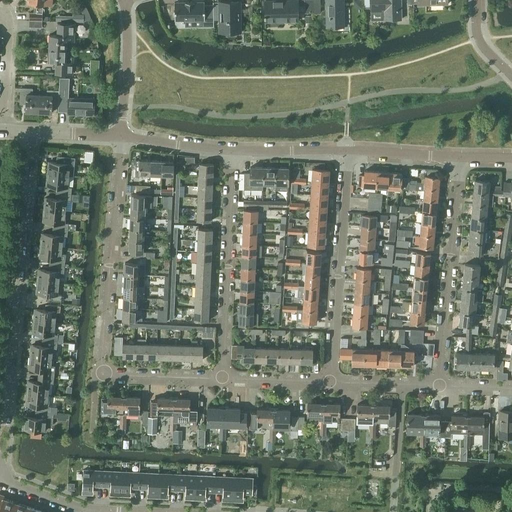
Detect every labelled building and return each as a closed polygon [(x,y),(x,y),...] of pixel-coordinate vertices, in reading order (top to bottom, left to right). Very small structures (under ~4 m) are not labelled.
[(24,0),(25,1),(28,1),(27,3),(36,4),(36,12),(29,12),(29,20),(42,21),(47,21),(48,16),(42,16),(42,13),(43,4),(52,5),(52,0),(24,0)] [(265,14),(264,14),(264,17),(265,17),(265,21),(298,20),(297,4),(305,4),(305,13),(313,13),(313,0),(288,0),(288,1),(265,1),(265,14)] [(325,0),(326,27),(344,27),(343,0),(325,0)] [(401,20),(400,0),(370,0),(370,12),(383,11),(383,20),(401,20)] [(213,2),(213,20),(219,20),(220,32),(240,31),(239,1),(231,1),(219,2),(219,4),(213,4),(213,2)] [(185,2),(174,2),(174,20),(201,20),(201,26),(213,26),(213,2),(213,4),(204,4),(204,2),(193,2),(185,2)] [(75,15),(75,22),(90,23),(90,18),(85,6),(80,9),(83,15),(75,15)] [(49,35),(48,48),(66,48),(66,41),(74,41),(74,24),(57,23),(57,35),(49,35)] [(66,48),(48,48),(48,61),(56,61),(55,73),(72,73),(73,56),(66,56),(66,48)] [(90,60),(90,74),(98,75),(99,60),(90,60)] [(58,107),(58,111),(67,112),(67,113),(93,115),(94,99),(68,98),(69,78),(59,77),(59,88),(58,90),(58,104),(58,105),(58,107)] [(25,112),(38,112),(39,94),(32,94),(32,88),(20,88),(19,104),(25,104),(25,112)] [(58,104),(58,90),(46,90),(46,95),(39,94),(38,112),(51,113),(51,105),(58,105),(58,104)] [(74,158),(62,157),(61,163),(48,162),(47,173),(69,176),(73,176),(74,158)] [(150,174),(151,161),(139,160),(139,167),(134,167),(133,176),(139,176),(139,174),(150,174)] [(162,161),(151,161),(150,174),(162,175),(162,161)] [(174,162),(162,161),(162,175),(173,176),(174,162)] [(199,163),(198,174),(212,175),(213,163),(199,163)] [(244,173),(243,189),(262,190),(262,184),(263,167),(250,167),(250,173),(244,172),(244,173)] [(263,167),(262,184),(275,184),(275,167),(263,167)] [(275,184),(275,190),(288,190),(288,167),(275,167),(275,184)] [(312,168),(311,181),(328,183),(329,170),(312,168)] [(359,175),(358,186),(360,186),(368,187),(376,187),(377,171),(364,170),(364,175),(359,175)] [(377,171),(376,187),(388,188),(389,172),(377,171)] [(388,188),(387,194),(391,194),(392,188),(393,188),(400,189),(400,188),(403,188),(408,188),(409,182),(409,178),(401,178),(401,173),(389,172),(388,188)] [(59,187),(58,193),(71,194),(71,187),(67,187),(69,176),(47,173),(46,185),(59,187)] [(198,174),(198,186),(212,186),(212,175),(198,174)] [(416,182),(415,189),(424,190),(424,188),(438,189),(439,177),(425,176),(424,183),(416,182)] [(503,191),(503,196),(504,196),(510,196),(510,201),(511,201),(511,179),(511,180),(511,182),(504,182),(503,191)] [(474,180),(473,192),(488,193),(488,195),(493,195),(496,195),(496,190),(500,191),(501,186),(495,186),(495,190),(488,190),(489,181),(486,181),(484,181),(474,180)] [(311,181),(310,194),(327,195),(328,183),(311,181)] [(198,186),(197,197),(211,198),(212,186),(198,186)] [(424,190),(423,199),(437,201),(438,189),(424,188),(424,190)] [(473,192),(472,204),(487,205),(492,206),(493,195),(488,195),(488,193),(473,192)] [(45,197),(44,209),(65,211),(66,200),(70,200),(71,194),(58,193),(58,199),(45,197)] [(368,198),(368,204),(380,205),(381,199),(375,199),(375,193),(369,193),(368,198)] [(131,194),(131,206),(145,207),(151,207),(152,195),(131,194)] [(310,194),(309,207),(326,208),(327,195),(310,194)] [(197,197),(197,209),(211,209),(211,198),(197,197)] [(423,199),(422,211),(436,212),(437,201),(423,199)] [(472,204),(471,216),(486,217),(487,205),(472,204)] [(131,206),(130,217),(144,218),(149,218),(149,213),(144,213),(145,207),(131,206)] [(309,207),(309,219),(325,220),(326,208),(309,207)] [(56,222),(55,228),(67,230),(68,223),(64,223),(65,211),(44,209),(43,221),(56,222)] [(197,209),(196,220),(210,221),(211,209),(197,209)] [(243,209),(243,221),(257,222),(257,210),(243,209)] [(422,211),(421,222),(435,224),(436,212),(422,211)] [(360,216),(359,221),(361,221),(361,225),(361,226),(375,227),(376,220),(387,221),(387,215),(375,214),(375,215),(362,214),(362,216),(360,216)] [(471,216),(469,228),(485,229),(486,217),(471,216)] [(130,217),(129,228),(144,229),(149,229),(149,224),(144,224),(144,218),(130,217)] [(309,219),(308,232),(325,233),(325,220),(309,219)] [(243,221),(242,233),(256,233),(257,222),(243,221)] [(421,222),(420,234),(434,235),(435,224),(421,222)] [(174,227),(173,239),(176,239),(177,227),(179,227),(179,228),(183,229),(183,225),(174,224),(174,227)] [(361,226),(360,238),(374,239),(375,227),(361,226)] [(41,233),(40,245),(62,247),(63,236),(67,236),(67,230),(55,228),(55,234),(41,233)] [(129,228),(129,240),(143,240),(148,241),(148,236),(143,235),(144,229),(129,228)] [(198,228),(197,240),(211,241),(212,229),(208,229),(198,228)] [(468,239),(468,240),(484,241),(488,242),(489,237),(484,236),(485,229),(469,228),(469,235),(468,239)] [(308,232),(307,245),(324,246),(325,233),(308,232)] [(242,233),(242,244),(256,245),(256,233),(242,233)] [(420,234),(418,246),(433,247),(434,235),(420,234)] [(359,248),(359,249),(374,250),(374,251),(383,252),(384,248),(381,248),(381,247),(378,247),(378,246),(374,246),(374,239),(360,238),(360,245),(359,248)] [(173,239),(173,250),(176,250),(176,244),(182,244),(182,239),(176,239),(173,239)] [(129,240),(128,251),(133,252),(133,257),(145,258),(154,258),(154,252),(143,252),(143,240),(129,240)] [(197,240),(197,251),(211,252),(211,241),(197,240)] [(468,240),(467,252),(480,253),(483,254),(484,241),(468,240)] [(242,244),(241,256),(255,256),(261,256),(262,245),(256,245),(242,244)] [(384,248),(383,252),(387,252),(392,252),(393,249),(393,245),(393,244),(387,244),(384,244),(384,248)] [(52,258),(52,264),(64,265),(65,254),(61,254),(62,247),(40,245),(39,257),(52,258)] [(359,249),(358,261),(373,262),(374,251),(374,250),(359,249)] [(173,250),(172,262),(175,262),(175,261),(180,261),(180,258),(176,257),(176,250),(173,250)] [(191,251),(190,262),(196,263),(210,263),(211,252),(197,251),(191,251)] [(306,251),(306,263),(320,264),(321,252),(306,251)] [(381,258),(380,264),(391,265),(392,252),(387,252),(386,258),(381,258)] [(416,252),(415,264),(429,265),(430,253),(416,252)] [(241,256),(241,267),(255,268),(255,256),(241,256)] [(125,263),(124,274),(145,275),(145,264),(145,258),(133,257),(133,263),(125,263)] [(196,263),(196,274),(210,275),(210,263),(196,263)] [(306,263),(305,274),(319,275),(320,264),(306,263)] [(38,269),(37,281),(58,283),(59,276),(63,277),(64,265),(52,264),(51,270),(38,269)] [(415,264),(414,275),(428,277),(429,265),(415,264)] [(464,264),(463,276),(478,277),(479,265),(464,264)] [(241,267),(240,278),(254,279),(255,268),(241,267)] [(356,267),(355,279),(370,280),(370,268),(356,267)] [(381,268),(380,274),(385,275),(384,281),(389,282),(391,269),(381,268)] [(122,275),(122,280),(124,281),(123,285),(144,286),(145,275),(124,274),(124,275),(122,275)] [(196,274),(195,285),(209,286),(210,275),(196,274)] [(305,274),(304,286),(318,287),(319,275),(305,274)] [(414,275),(412,287),(427,288),(428,277),(414,275)] [(463,280),(462,288),(477,289),(478,277),(463,276),(463,277),(463,280)] [(240,278),(240,290),(254,290),(254,279),(240,278)] [(355,279),(354,291),(369,292),(370,280),(355,279)] [(58,283),(37,281),(36,293),(49,294),(48,300),(61,301),(61,295),(57,294),(58,283)] [(123,285),(123,297),(137,297),(144,298),(144,286),(123,285)] [(195,285),(195,297),(209,297),(209,286),(195,285)] [(298,288),(297,297),(303,297),(317,298),(318,287),(304,286),(298,285),(298,288)] [(412,287),(411,298),(426,300),(427,288),(412,287)] [(462,288),(461,300),(476,301),(477,289),(462,288)] [(240,290),(239,301),(253,302),(254,290),(240,290)] [(354,291),(354,303),(368,304),(372,304),(373,292),(369,292),(354,291)] [(123,297),(122,308),(136,308),(137,297),(123,297)] [(195,297),(194,308),(208,309),(209,297),(195,297)] [(303,297),(302,309),(317,310),(317,298),(303,297)] [(397,306),(397,312),(404,312),(404,311),(404,310),(425,311),(426,300),(411,298),(411,302),(402,301),(401,307),(397,306)] [(461,300),(460,312),(475,313),(476,301),(461,300)] [(239,301),(239,313),(253,313),(253,302),(239,301)] [(354,303),(353,314),(367,315),(368,304),(354,303)] [(34,309),(33,321),(55,323),(56,311),(60,312),(60,305),(48,304),(47,310),(34,309)] [(122,308),(122,319),(136,320),(141,320),(142,315),(136,315),(136,308),(122,308)] [(194,308),(194,320),(208,321),(208,309),(194,308)] [(296,320),(296,327),(308,327),(308,321),(316,322),(317,310),(302,309),(296,309),(296,312),(296,320)] [(404,310),(404,311),(410,312),(409,322),(423,323),(425,311),(404,310)] [(460,312),(459,324),(463,324),(463,332),(466,332),(466,333),(471,333),(477,333),(477,325),(474,325),(474,318),(479,318),(480,314),(475,313),(460,312)] [(239,313),(238,324),(257,325),(258,313),(253,313),(239,313)] [(353,314),(352,326),(361,327),(361,335),(365,335),(366,330),(366,327),(367,315),(353,314)] [(33,321),(32,333),(45,334),(45,340),(57,341),(63,342),(63,335),(58,335),(54,334),(55,323),(33,321)] [(203,330),(202,336),(215,337),(215,327),(203,326),(203,330)] [(340,348),(339,358),(351,358),(351,364),(364,364),(364,348),(365,348),(365,339),(361,339),(358,338),(358,348),(351,348),(340,348)] [(31,345),(30,357),(51,359),(52,352),(56,352),(57,344),(57,341),(45,340),(44,344),(44,346),(31,345)] [(191,345),(190,359),(202,359),(203,345),(197,345),(197,340),(191,340),(191,345)] [(122,347),(122,357),(133,357),(134,343),(122,343),(122,344),(122,347)] [(134,343),(133,357),(145,358),(145,344),(134,343)] [(145,344),(145,358),(156,358),(157,344),(145,344)] [(157,344),(156,358),(168,358),(168,344),(157,344)] [(168,344),(168,358),(179,359),(179,345),(168,344)] [(231,344),(231,357),(243,358),(242,361),(254,361),(255,347),(243,347),(243,344),(237,344),(237,345),(231,344)] [(400,350),(400,366),(413,366),(413,357),(417,358),(417,355),(417,352),(404,344),(401,344),(400,350)] [(457,352),(456,368),(469,368),(469,353),(470,353),(470,344),(466,344),(465,352),(457,352)] [(179,345),(179,359),(190,359),(191,345),(179,345)] [(113,346),(113,354),(121,354),(121,347),(113,346)] [(255,347),(254,361),(266,361),(266,347),(255,347)] [(266,347),(266,361),(277,362),(278,348),(266,347)] [(278,348),(277,362),(288,362),(289,348),(278,348)] [(289,348),(288,362),(300,362),(300,348),(289,348)] [(300,348),(300,362),(312,363),(312,358),(315,358),(315,353),(312,353),(312,349),(300,348)] [(364,348),(364,364),(376,365),(376,349),(365,348),(364,348)] [(376,365),(388,365),(388,349),(376,349),(376,365)] [(388,349),(388,365),(400,366),(400,350),(388,349)] [(469,353),(469,368),(481,368),(481,353),(470,353),(469,353)] [(481,353),(481,368),(493,369),(493,358),(500,358),(501,358),(502,354),(496,354),(481,353)] [(502,354),(501,358),(510,359),(508,367),(511,368),(511,367),(511,355),(510,355),(510,354),(502,354)] [(30,357),(29,369),(39,370),(38,376),(54,377),(55,366),(51,365),(51,359),(30,357)] [(28,381),(26,392),(48,395),(49,383),(53,384),(54,377),(38,376),(38,382),(28,381)] [(38,406),(38,412),(50,413),(51,406),(47,406),(48,395),(26,392),(25,404),(38,406)] [(101,398),(101,413),(102,415),(107,415),(108,413),(120,414),(120,421),(125,421),(125,415),(125,414),(123,414),(123,396),(119,396),(108,396),(108,395),(107,395),(107,398),(101,398)] [(123,396),(123,414),(125,414),(125,415),(139,415),(139,396),(139,397),(128,396),(123,396)] [(150,401),(150,415),(170,415),(173,415),(173,398),(169,398),(158,397),(157,397),(157,399),(150,398),(150,401)] [(173,398),(173,415),(173,416),(175,415),(175,416),(175,422),(188,422),(188,424),(196,424),(197,409),(196,409),(196,410),(189,409),(189,398),(189,399),(178,398),(174,398),(173,398)] [(307,402),(306,420),(316,421),(320,421),(320,428),(325,428),(326,421),(323,421),(323,403),(319,403),(308,402),(307,402)] [(323,403),(323,421),(326,421),(339,421),(339,403),(339,404),(327,403),(323,403)] [(357,416),(356,422),(370,422),(370,429),(375,430),(375,422),(372,422),(373,405),(369,405),(358,404),(357,404),(357,416)] [(373,405),(372,422),(375,422),(388,423),(389,423),(389,411),(389,405),(373,405)] [(207,407),(206,425),(219,426),(219,433),(225,433),(225,426),(222,425),(223,408),(219,408),(207,407)] [(223,408),(222,425),(225,426),(245,426),(246,412),(239,412),(239,408),(223,408)] [(250,414),(249,428),(257,429),(257,427),(270,427),(270,434),(275,434),(275,428),(275,427),(272,427),(273,409),(269,409),(257,409),(257,408),(257,414),(250,414)] [(273,409),(272,427),(275,427),(275,428),(288,429),(289,409),(289,410),(277,409),(275,409),(273,409)] [(511,411),(499,411),(499,437),(507,437),(507,443),(511,442),(511,411)] [(24,416),(23,429),(36,430),(35,437),(41,437),(41,430),(45,431),(45,424),(52,424),(53,413),(50,413),(38,412),(37,418),(24,416)] [(407,413),(406,432),(420,432),(420,439),(425,439),(425,436),(425,432),(423,432),(423,414),(408,414),(408,413),(407,413)] [(423,414),(423,432),(425,432),(425,436),(439,436),(444,436),(445,420),(439,420),(439,414),(439,415),(423,414)] [(445,420),(444,436),(451,436),(451,433),(464,433),(464,441),(469,441),(470,433),(467,433),(467,416),(452,415),(451,415),(451,421),(445,420)] [(467,416),(467,433),(470,433),(483,434),(483,448),(489,449),(489,421),(483,421),(483,416),(467,416)] [(150,433),(156,433),(157,417),(148,417),(148,422),(147,433),(150,433)] [(102,470),(83,469),(82,490),(92,490),(93,486),(101,486),(101,487),(102,470)] [(121,471),(102,470),(101,487),(102,487),(102,486),(110,487),(110,491),(120,491),(119,492),(120,492),(121,471)] [(140,472),(121,471),(120,492),(120,491),(129,492),(130,492),(130,488),(138,488),(138,489),(139,489),(140,472)] [(158,473),(140,472),(139,489),(139,488),(147,489),(147,493),(148,493),(157,493),(157,494),(158,473)] [(177,474),(158,473),(157,494),(158,494),(158,493),(167,494),(168,490),(176,490),(177,474)] [(196,475),(177,474),(176,490),(177,490),(185,490),(185,495),(195,495),(195,496),(196,475)] [(215,476),(196,475),(195,496),(195,495),(204,496),(205,496),(205,491),(214,492),(213,492),(214,492),(215,476)] [(233,477),(215,476),(214,492),(223,492),(222,497),(223,497),(232,497),(233,477)] [(233,477),(232,497),(233,497),(242,497),(242,498),(243,498),(243,496),(243,493),(251,494),(252,494),(252,493),(256,493),(256,485),(252,485),(253,478),(233,477)] [(0,511),(11,511),(15,502),(3,498),(4,495),(0,494),(0,511)] [(24,511),(27,506),(26,506),(15,502),(11,511),(24,511)]
